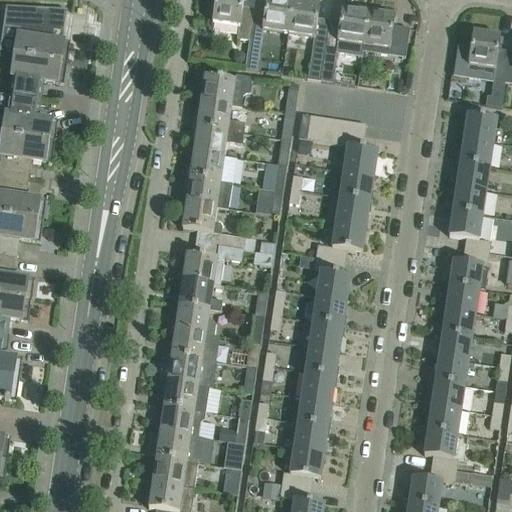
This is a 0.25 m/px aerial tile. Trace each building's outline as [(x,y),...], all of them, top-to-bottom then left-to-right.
[(248,43),(253,11),(242,10),(243,0),(216,0),(212,26),(238,30),(236,41),(248,43)] [(288,37),(293,3),(272,0),(266,0),(265,13),(253,11),(248,43),(261,45),(262,33),(288,37)] [(324,55),(329,23),(317,21),(319,7),(293,3),(288,37),(313,40),(307,82),(319,84),(324,55)] [(3,29),(19,31),(15,57),(66,65),(69,45),(48,42),(50,30),(64,32),(66,13),(6,9),(3,29)] [(363,48),(369,14),(342,11),(340,24),(329,23),(324,55),(336,56),(338,44),(363,48)] [(394,18),(369,14),(363,48),(362,55),(405,61),(409,32),(393,29),(394,18)] [(504,85),(509,54),(498,52),(500,38),(473,34),(468,68),(494,72),(492,83),(504,85)] [(63,86),(66,65),(15,57),(9,98),(40,102),(39,102),(42,83),(63,86)] [(201,104),(231,109),(241,110),(242,100),(247,96),(250,96),(252,80),(235,78),(235,83),(205,79),(201,104)] [(294,118),(299,88),(289,87),(285,117),(294,118)] [(40,103),(40,102),(9,98),(3,137),(54,145),(57,124),(36,121),(39,103),(40,103)] [(486,98),(485,108),(501,111),(502,101),(486,98)] [(228,124),(231,109),(201,104),(199,119),(196,119),(195,129),(243,136),(245,126),(228,124)] [(291,143),(294,118),(285,117),(281,142),(291,143)] [(492,146),(496,121),(465,117),(465,118),(463,128),(464,128),(462,142),(492,146)] [(306,143),(310,119),(302,118),(298,142),(306,143)] [(320,145),(324,121),(310,119),(306,143),(320,145)] [(336,135),(338,123),(324,121),(320,145),(334,147),(336,135)] [(364,139),(366,127),(338,123),(336,135),(364,139)] [(242,148),(243,136),(195,129),(193,140),(196,141),(194,155),(223,159),(225,146),(242,148)] [(362,151),(364,139),(336,135),(334,147),(347,149),(343,174),(373,179),(377,154),(362,151)] [(51,166),(54,145),(3,137),(0,155),(0,177),(28,181),(27,181),(30,162),(51,166)] [(287,168),(291,143),(281,142),(277,167),(287,168)] [(489,170),(492,146),(462,142),(460,156),(459,156),(458,166),(489,170)] [(219,184),(223,159),(194,155),(191,170),(189,170),(188,179),(219,184)] [(485,195),(489,170),(458,166),(456,176),(457,176),(456,191),(485,195)] [(283,194),(287,168),(277,167),(273,192),(283,194)] [(371,194),(373,181),(373,179),(343,174),(339,200),(372,205),(373,194),(371,194)] [(28,182),(28,181),(0,177),(0,217),(42,223),(45,204),(24,200),(26,188),(27,188),(27,186),(26,186),(27,182),(28,182)] [(232,186),(219,184),(188,179),(186,191),(188,191),(186,205),(216,210),(229,211),(232,186)] [(300,194),(302,180),(293,179),(291,193),(300,194)] [(481,219),(485,195),(456,191),(454,204),(452,204),(450,215),(481,219)] [(279,221),(283,194),(273,192),(269,220),(279,221)] [(298,208),(300,194),(291,193),(288,207),(298,208)] [(366,230),(368,215),(370,216),(372,205),(339,200),(335,226),(366,230)] [(218,225),(214,225),(216,210),(186,205),(182,232),(197,234),(196,246),(243,253),(245,241),(222,238),(222,230),(220,226),(218,225)] [(478,244),(481,219),(450,215),(449,224),(451,224),(449,239),(466,242),(464,254),(488,257),(489,246),(478,244)] [(39,245),(42,223),(0,217),(0,257),(15,260),(18,241),(39,245)] [(362,256),(364,238),(366,230),(335,226),(332,250),(317,248),(315,261),(345,265),(347,254),(362,256)] [(241,266),(243,253),(196,246),(194,258),(187,257),(183,282),(213,286),(220,288),(225,263),(241,266)] [(478,292),(481,269),(486,270),(488,257),(464,254),(462,265),(453,264),(451,279),(449,278),(447,288),(478,292)] [(16,261),(16,260),(15,260),(0,257),(0,297),(31,302),(34,283),(12,279),(15,261),(16,261)] [(272,272),(273,260),(255,257),(253,268),(262,269),(262,270),(272,272)] [(343,277),(345,265),(315,261),(313,272),(319,273),(316,299),(346,304),(350,278),(343,277)] [(210,303),(213,286),(183,282),(181,298),(178,298),(177,307),(209,312),(220,313),(221,304),(210,303)] [(474,317),(477,296),(478,292),(447,288),(445,298),(448,299),(446,312),(474,317)] [(282,316),(285,296),(275,295),(272,314),(282,316)] [(264,320),(268,298),(258,296),(255,318),(264,320)] [(27,324),(31,302),(0,297),(0,339),(4,340),(5,339),(3,339),(6,321),(27,324)] [(344,319),(346,304),(316,299),(312,325),(345,330),(346,319),(344,319)] [(211,321),(208,320),(209,312),(177,307),(175,319),(177,319),(174,333),(214,338),(216,327),(211,321)] [(470,341),(473,324),(474,317),(446,312),(444,327),(441,327),(440,336),(470,341)] [(279,335),(282,316),(272,314),(269,334),(279,335)] [(262,337),(264,320),(255,318),(252,335),(262,337)] [(343,341),(345,330),(312,325),(308,350),(339,355),(341,340),(343,341)] [(220,339),(214,338),(174,333),(173,348),(171,348),(169,358),(216,365),(220,339)] [(467,365),(470,341),(440,336),(438,347),(441,347),(438,361),(467,365)] [(4,340),(0,339),(0,379),(18,382),(22,362),(0,359),(3,340),(4,340)] [(257,371),(260,348),(251,347),(247,370),(257,371)] [(337,370),(339,355),(308,350),(304,376),(337,381),(339,370),(337,370)] [(273,373),(276,359),(266,357),(264,371),(273,373)] [(509,372),(511,358),(502,357),(500,370),(509,372)] [(213,391),(216,365),(169,358),(168,369),(170,369),(168,384),(208,390),(208,391),(213,391)] [(463,390),(467,365),(438,361),(436,375),(434,375),(432,385),(463,390)] [(253,397),(257,371),(247,370),(244,395),(253,397)] [(505,396),(509,372),(500,370),(496,394),(505,396)] [(271,387),(273,373),(264,371),(260,396),(270,398),(271,387)] [(336,391),(337,381),(304,376),(300,401),(331,406),(333,391),(336,391)] [(15,403),(18,382),(0,379),(0,400),(4,401),(4,403),(9,404),(9,402),(15,403)] [(205,415),(208,391),(208,390),(168,384),(165,398),(163,398),(162,409),(205,415)] [(459,414),(463,390),(432,385),(431,395),(433,395),(431,410),(459,414)] [(502,420),(505,396),(496,394),(492,419),(502,420)] [(249,422),(253,397),(244,395),(240,420),(249,422)] [(329,420),(331,406),(300,401),(296,427),(330,432),(331,421),(329,420)] [(266,424),(268,409),(258,408),(256,422),(266,424)] [(205,422),(205,415),(162,409),(160,419),(162,420),(160,434),(190,439),(199,440),(200,425),(205,422)] [(456,438),(459,414),(431,410),(429,423),(427,423),(425,433),(456,438)] [(500,433),(502,420),(492,419),(490,431),(500,433)] [(245,451),(249,422),(240,420),(235,450),(245,451)] [(264,438),(266,424),(256,422),(254,436),(264,438)] [(326,441),(328,442),(330,432),(296,427),(293,452),(324,457),(326,441)] [(452,463),(456,438),(425,433),(424,443),(426,444),(424,458),(433,460),(431,472),(455,475),(456,464),(452,463)] [(187,464),(190,439),(160,434),(158,449),(156,449),(154,460),(187,464)] [(0,460),(7,461),(10,441),(0,439),(0,460)] [(320,482),(323,462),(324,457),(293,452),(289,477),(282,476),(280,488),(311,493),(313,481),(320,482)] [(198,467),(187,464),(154,460),(152,470),(155,471),(152,485),(194,491),(198,467)] [(242,472),(243,462),(234,461),(232,471),(242,472)] [(239,490),(242,472),(232,471),(230,489),(239,490)] [(437,509),(441,486),(453,488),(455,475),(431,472),(429,483),(412,481),(410,495),(408,495),(406,505),(437,509)] [(190,511),(194,491),(152,485),(149,511),(153,511),(190,511)] [(309,505),(311,493),(280,488),(278,500),(293,502),(290,511),(323,511),(324,507),(309,505)]
